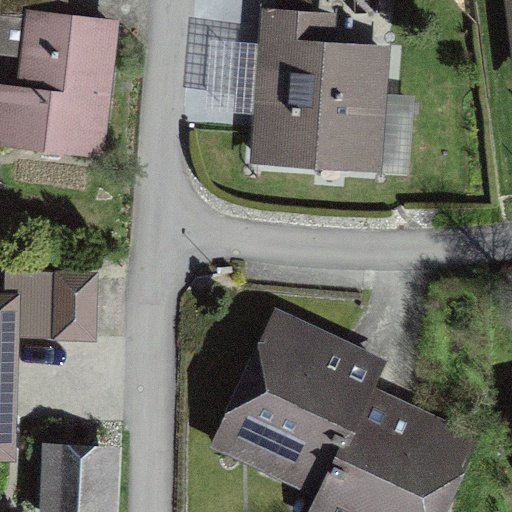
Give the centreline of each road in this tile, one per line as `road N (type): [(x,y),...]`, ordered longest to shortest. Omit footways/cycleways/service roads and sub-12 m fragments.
road 1 (residential): [(156,229),(395,254),(511,241)]
road 2 (residential): [(156,229),(149,511)]
road 3 (residential): [(175,0),(156,229)]
